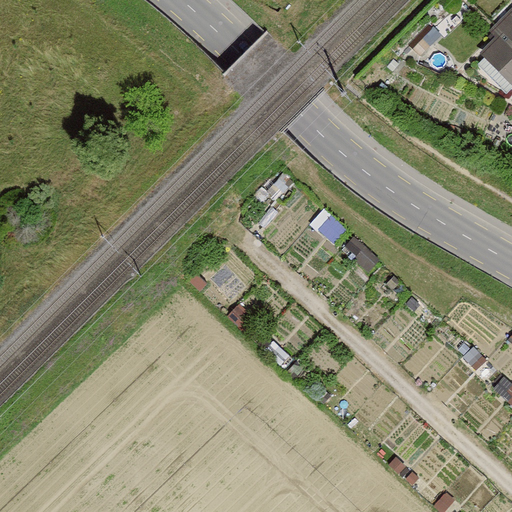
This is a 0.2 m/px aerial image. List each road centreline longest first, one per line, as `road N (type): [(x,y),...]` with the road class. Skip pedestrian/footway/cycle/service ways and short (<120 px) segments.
road 1 (tertiary): [(180,0),(343,154),(511,262)]
road 2 (track): [(245,241),(511,484)]
